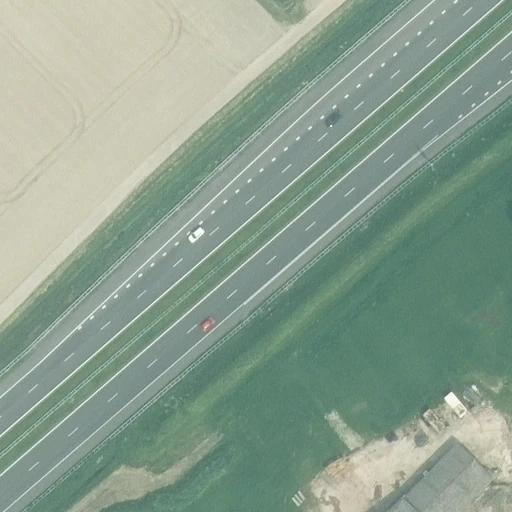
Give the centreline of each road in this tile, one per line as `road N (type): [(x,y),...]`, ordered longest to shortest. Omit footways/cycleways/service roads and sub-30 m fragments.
road 1 (motorway): [(0,495),(511,50)]
road 2 (motorway): [(479,0),(0,416)]
road 3 (unclassified): [(0,312),(175,138),(331,0)]
